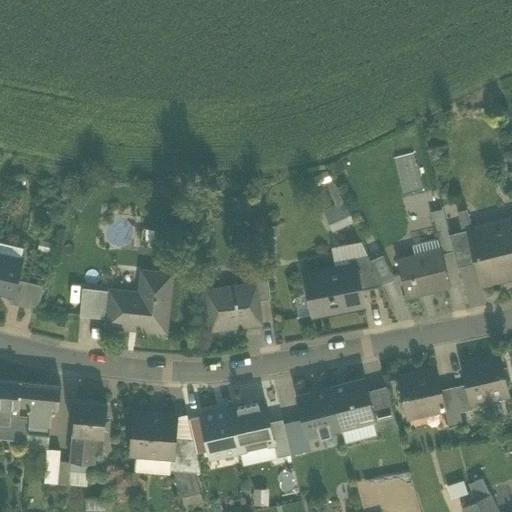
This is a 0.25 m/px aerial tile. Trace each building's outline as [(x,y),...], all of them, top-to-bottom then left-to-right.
[(325,183),(335,205),(343,201),(334,179),(325,183)] [(82,186),(70,203),(80,211),(93,194),(82,186)] [(254,195),(236,196),(237,214),(255,213),(254,195)] [(353,222),(343,201),(335,205),(323,210),(332,232),(353,222)] [(462,231),(469,229),(472,228),(467,209),(457,211),(462,231)] [(477,262),(483,284),(511,276),(511,218),(501,221),(502,225),(470,233),(477,262)] [(441,254),(453,251),(449,234),(446,222),(434,225),(437,238),(441,254)] [(462,231),(449,234),(453,251),(457,267),(477,262),(470,233),(469,229),(462,231)] [(412,244),(415,256),(417,261),(441,255),(441,254),(437,238),(412,244)] [(24,247),(0,241),(0,256),(21,261),(24,247)] [(349,259),(368,255),(362,241),(331,246),(335,269),(351,266),(349,259)] [(370,260),(382,286),(395,280),(383,254),(370,260)] [(358,265),(363,290),(382,286),(370,260),(368,255),(349,259),(351,266),(358,265)] [(397,260),(406,297),(449,286),(441,255),(417,261),(415,256),(397,260)] [(21,261),(0,256),(0,289),(12,293),(13,293),(16,279),(21,261)] [(309,294),(313,315),(364,305),(363,299),(362,299),(360,290),(363,290),(358,265),(351,266),(335,269),(305,275),(309,294)] [(256,283),(259,300),(271,299),(266,267),(254,269),(256,283)] [(107,325),(165,331),(171,275),(143,272),(141,294),(110,291),(108,319),(107,325)] [(9,302),(22,305),(28,282),(16,279),(13,293),(12,293),(9,302)] [(44,286),(28,282),(22,305),(38,309),(44,286)] [(206,289),(212,330),(262,323),(259,300),(256,283),(206,289)] [(80,316),(108,319),(110,291),(82,288),(80,316)] [(299,318),(313,315),(309,294),(294,297),(299,318)] [(466,384),(471,402),(508,394),(499,355),(462,364),(466,384)] [(398,378),(407,417),(445,408),(441,389),(437,369),(398,378)] [(331,387),(341,427),(373,419),(366,392),(363,379),(331,387)] [(19,405),(19,404),(21,382),(0,380),(0,419),(6,420),(9,420),(10,416),(11,416),(12,405),(19,405)] [(60,386),(21,382),(19,404),(31,405),(30,417),(29,422),(50,424),(52,407),(58,408),(60,386)] [(466,384),(453,386),(459,411),(472,408),(471,402),(466,384)] [(396,423),(387,386),(366,392),(373,419),(376,428),(396,423)] [(462,423),(459,411),(453,386),(441,389),(445,408),(449,426),(462,423)] [(341,427),(331,387),(297,396),(303,420),(307,436),(319,433),(320,437),(332,434),(331,430),(341,427)] [(89,463),(94,463),(95,454),(102,455),(103,436),(104,436),(107,402),(76,400),(70,461),(89,463)] [(231,408),(240,449),(273,442),(274,442),(269,422),(265,401),(231,408)] [(240,449),(231,408),(201,415),(208,450),(210,456),(240,449)] [(132,453),(136,453),(171,456),(173,456),(174,436),(176,416),(135,413),(132,453)] [(193,438),(188,418),(187,414),(178,415),(177,436),(193,438)] [(208,450),(201,415),(188,418),(193,438),(196,453),(208,450)] [(5,432),(28,433),(29,422),(30,417),(11,416),(10,416),(9,420),(6,420),(5,432)] [(6,420),(0,419),(0,438),(28,440),(28,433),(5,432),(6,420)] [(282,419),(269,422),(274,442),(273,442),(277,457),(290,454),(284,424),(282,419)] [(373,419),(341,427),(346,443),(377,434),(376,428),(373,419)] [(307,436),(303,420),(284,424),(290,454),(311,449),(307,436)] [(50,424),(29,422),(28,433),(49,435),(50,424)] [(28,433),(28,440),(27,450),(48,452),(49,435),(28,433)] [(171,470),(174,470),(188,472),(194,472),(201,473),(196,453),(193,438),(177,436),(174,436),(173,456),(171,456),(170,470),(171,470)] [(277,457),(273,442),(240,449),(243,464),(277,457)] [(58,471),(59,471),(59,460),(60,450),(50,450),(48,470),(58,471)] [(170,470),(171,456),(136,453),(134,470),(171,473),(171,470),(170,470)] [(70,461),(59,460),(59,471),(59,475),(69,475),(69,471),(70,461)] [(69,471),(88,473),(89,463),(70,461),(69,471)] [(57,484),(58,471),(48,470),(48,483),(57,484)] [(194,495),(188,472),(174,470),(180,498),(183,497),(194,495)] [(69,471),(69,475),(68,485),(87,486),(88,473),(69,471)] [(131,471),(116,471),(116,486),(131,486),(131,471)] [(188,472),(194,495),(201,493),(194,472),(188,472)] [(470,488),(476,500),(485,496),(483,492),(488,489),(482,477),(469,483),(470,488)] [(464,480),(447,486),(451,499),(468,493),(464,480)] [(268,505),(268,488),(253,487),(253,505),(268,505)] [(485,496),(476,500),(481,511),(495,511),(498,511),(488,489),(483,492),(485,496)] [(203,502),(201,493),(194,495),(183,497),(185,506),(203,502)] [(86,510),(104,510),(104,500),(86,500),(86,510)] [(481,511),(476,500),(467,504),(465,500),(460,503),(464,511),(481,511)]
